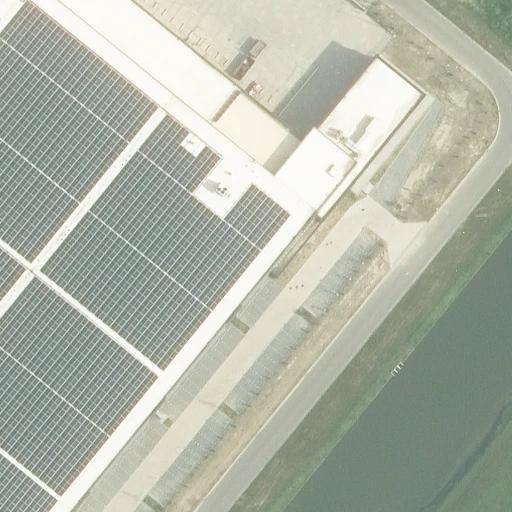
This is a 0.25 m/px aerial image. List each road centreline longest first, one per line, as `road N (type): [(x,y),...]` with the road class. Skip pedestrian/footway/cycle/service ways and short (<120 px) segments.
road 1 (unclassified): [(212,511),(511,144)]
road 2 (unclassified): [(511,90),(407,0)]
